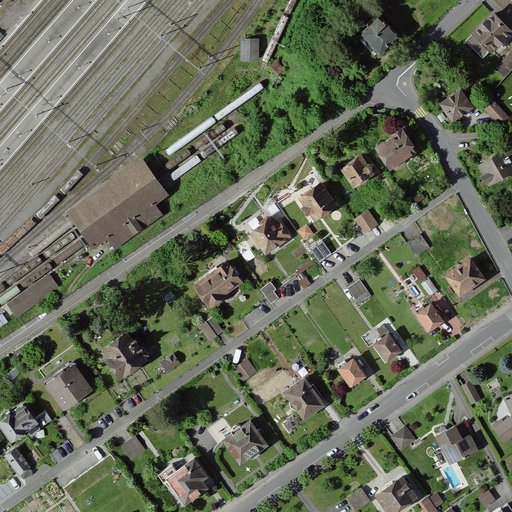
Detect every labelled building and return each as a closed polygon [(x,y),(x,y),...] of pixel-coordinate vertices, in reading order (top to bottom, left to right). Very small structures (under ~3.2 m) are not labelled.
[(510,33),(490,13),(463,41),(482,60),(510,33)] [(395,37),(373,17),(357,35),(379,55),(395,37)] [(259,40),(243,39),(242,59),(258,60),(259,40)] [(511,67),(511,48),(493,71),(502,79),(511,67)] [(287,66),(279,59),(272,66),(280,74),(287,66)] [(472,108),(458,88),(437,102),(451,122),(472,108)] [(509,118),(489,98),(480,107),(500,127),(509,118)] [(402,127),(375,143),(390,167),(416,150),(402,127)] [(511,144),(476,165),(487,184),(511,169),(511,158),(511,157),(511,144)] [(361,152),(341,166),(355,186),(375,173),(361,152)] [(142,161),(71,212),(76,219),(83,229),(89,237),(95,244),(107,235),(115,246),(138,229),(160,213),(153,203),(165,193),(160,185),(154,176),(147,167),(142,161)] [(321,178),(298,193),(304,202),(301,204),(307,214),(310,212),(314,217),(338,202),(321,178)] [(367,208),(352,218),(362,233),(377,223),(367,208)] [(276,219),(256,232),(271,253),(295,236),(286,223),(281,226),(276,219)] [(307,223),(297,229),(303,240),(314,233),(307,223)] [(420,233),(407,241),(416,256),(429,248),(420,233)] [(322,239),(310,247),(319,262),(331,253),(322,239)] [(472,255),(445,273),(460,296),(487,277),(472,255)] [(243,280),(230,260),(196,282),(211,306),(230,294),(228,290),(243,280)] [(49,275),(9,304),(18,317),(50,294),(59,288),(49,275)] [(430,277),(422,283),(430,295),(438,289),(430,277)] [(360,279),(348,286),(355,298),(368,290),(360,279)] [(264,287),(274,301),(281,296),(276,289),(279,287),(274,280),(264,287)] [(135,300),(128,288),(119,293),(126,305),(135,300)] [(433,300),(417,312),(430,330),(446,318),(433,300)] [(225,330),(216,316),(210,320),(219,334),(225,330)] [(136,338),(130,330),(103,348),(125,379),(151,360),(150,358),(156,354),(151,347),(145,351),(143,349),(146,347),(139,336),(136,338)] [(390,330),(374,342),(387,360),(403,349),(390,330)] [(183,359),(177,351),(162,362),(168,370),(183,359)] [(354,355),(337,366),(350,385),(367,374),(354,355)] [(255,372),(247,359),(236,367),(244,380),(255,372)] [(93,389),(73,361),(44,382),(65,410),(93,389)] [(318,390),(308,376),(290,389),(312,419),(331,405),(323,395),(325,393),(321,387),(318,390)] [(511,392),(505,396),(511,415),(493,425),(505,443),(511,438),(511,392)] [(33,419),(23,404),(0,420),(0,424),(10,439),(27,427),(32,433),(52,419),(45,410),(33,419)] [(277,442),(258,414),(233,431),(224,418),(211,427),(222,444),(230,439),(246,463),(277,442)] [(464,420),(435,435),(449,463),(478,448),(464,420)] [(405,426),(391,436),(402,450),(416,440),(405,426)] [(136,434),(122,444),(132,459),(146,449),(136,434)] [(16,444),(4,452),(19,474),(31,466),(16,444)] [(119,467),(110,455),(64,486),(72,499),(119,467)] [(213,475),(199,456),(181,469),(176,462),(161,473),(174,491),(179,487),(191,503),(214,487),(208,479),(213,475)] [(406,471),(374,494),(387,511),(394,511),(422,492),(406,471)] [(362,485),(346,494),(355,508),(370,498),(362,485)] [(437,489),(418,502),(423,510),(421,511),(437,511),(435,508),(445,501),(437,489)] [(490,489),(479,496),(486,506),(497,499),(490,489)]
